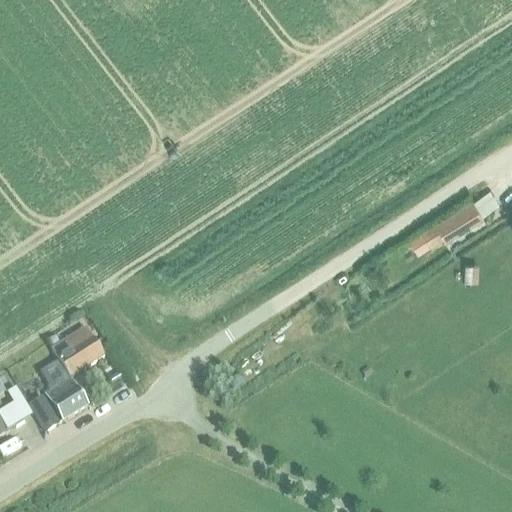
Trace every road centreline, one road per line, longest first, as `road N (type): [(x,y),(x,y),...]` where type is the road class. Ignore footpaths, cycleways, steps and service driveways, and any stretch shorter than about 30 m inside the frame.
road 1 (tertiary): [(0,495),(163,392),(229,333),(511,152)]
road 2 (track): [(238,410),(221,400),(223,380),(308,310),(333,266)]
